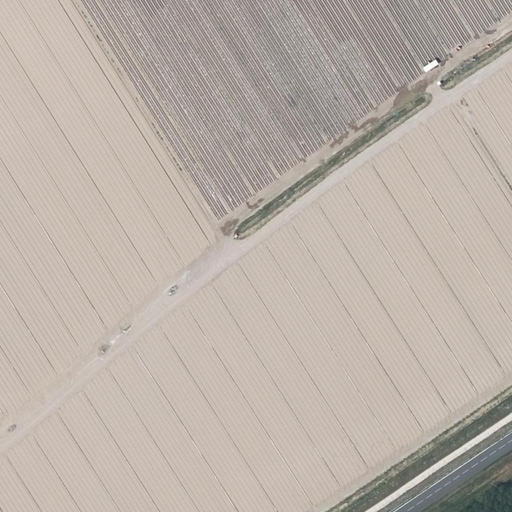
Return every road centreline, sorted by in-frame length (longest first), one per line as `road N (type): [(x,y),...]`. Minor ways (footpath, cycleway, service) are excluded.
road 1 (track): [(0,434),(325,178),(511,53)]
road 2 (secondary): [(511,439),(404,511)]
